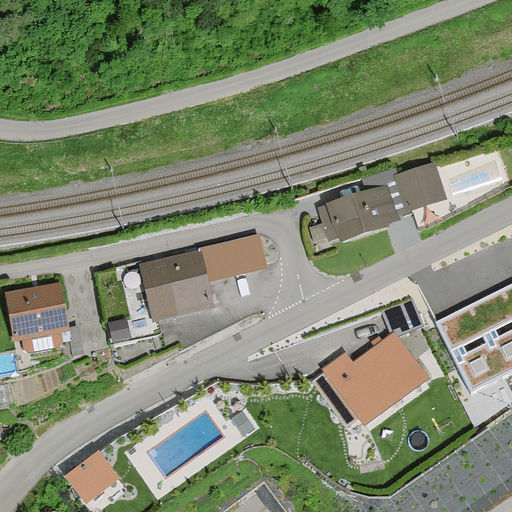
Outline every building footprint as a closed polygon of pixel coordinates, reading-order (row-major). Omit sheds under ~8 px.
[(392,193),(317,216),(330,257),(405,233),(392,193)] [(218,281),(268,270),(259,234),(210,246),(218,281)] [(200,257),(143,271),(155,322),(212,309),(200,257)] [(511,286),(435,326),(471,396),(511,375),(511,286)] [(60,287),(7,297),(17,353),(71,343),(60,287)] [(346,358),(322,375),(360,429),(424,383),(393,339),(353,368),(346,358)] [(118,481),(98,456),(66,480),(86,506),(118,481)]
